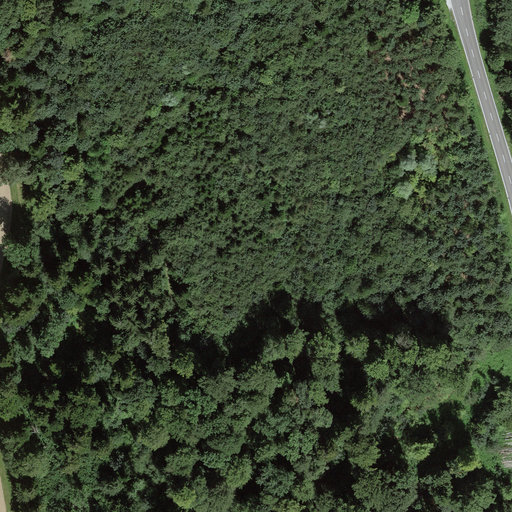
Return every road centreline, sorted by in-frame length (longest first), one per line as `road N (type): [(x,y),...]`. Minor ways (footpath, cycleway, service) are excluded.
road 1 (track): [(26,219),(79,216),(123,195),(150,171),(175,118),(349,0)]
road 2 (tertiary): [(458,0),(511,192)]
